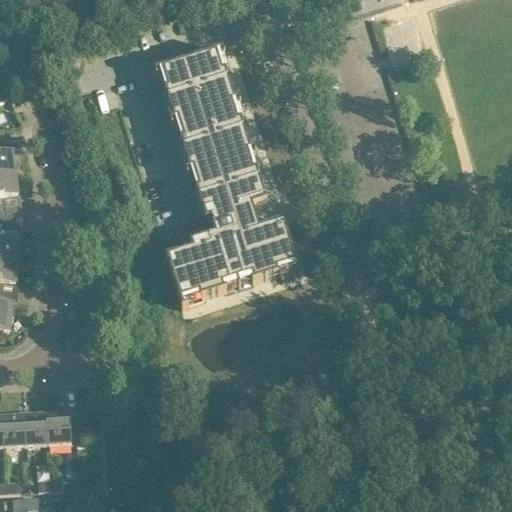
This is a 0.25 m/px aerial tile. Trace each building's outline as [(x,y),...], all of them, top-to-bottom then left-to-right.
[(224,54),(155,75),(201,224),(159,238),(182,313),(204,307),(203,303),(227,295),(227,293),(224,294),(223,289),(237,285),(239,291),(241,291),(239,284),(253,280),(254,285),(252,285),(253,287),(279,279),(277,274),(295,269),(297,269),(283,225),(259,232),(253,211),(267,206),(258,174),(254,176),(248,157),(254,155),(255,159),(256,158),(255,154),(251,155),(242,125),(238,126),(232,107),(239,106),(240,109),(241,109),(239,104),(236,105),(226,75),(223,76),(217,58),(223,56),(224,60),(225,59),(224,54)] [(0,107),(10,103),(0,81),(0,107)] [(0,178),(14,177),(11,154),(0,156),(0,178)] [(0,221),(3,221),(0,204),(0,201),(18,200),(14,177),(0,178),(0,221)] [(1,241),(3,221),(0,221),(0,263),(17,265),(19,243),(1,241)] [(0,286),(15,288),(17,265),(0,263),(0,286)] [(0,335),(9,337),(13,307),(0,305),(0,335)] [(49,449),(52,449),(72,448),(70,417),(69,417),(69,420),(63,420),(62,415),(47,416),(49,449)] [(27,451),(49,449),(47,416),(25,417),(27,451)] [(6,452),(27,451),(25,417),(4,418),(6,452)] [(52,495),(63,495),(63,484),(51,485),(52,495)] [(38,496),(52,495),(51,485),(38,485),(38,496)] [(8,487),(8,498),(21,498),(20,486),(8,487)] [(0,487),(0,498),(8,498),(8,487),(0,487)] [(38,511),(38,502),(26,503),(26,511),(38,511)] [(13,511),(26,511),(26,503),(13,504),(13,511)]
